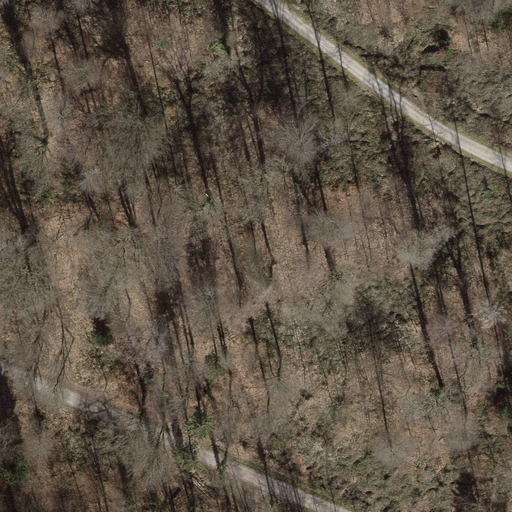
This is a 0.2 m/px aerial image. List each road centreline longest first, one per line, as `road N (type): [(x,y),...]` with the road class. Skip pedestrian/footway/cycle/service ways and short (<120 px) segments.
road 1 (track): [(511,164),(378,89),(265,0)]
road 2 (track): [(0,355),(221,468)]
